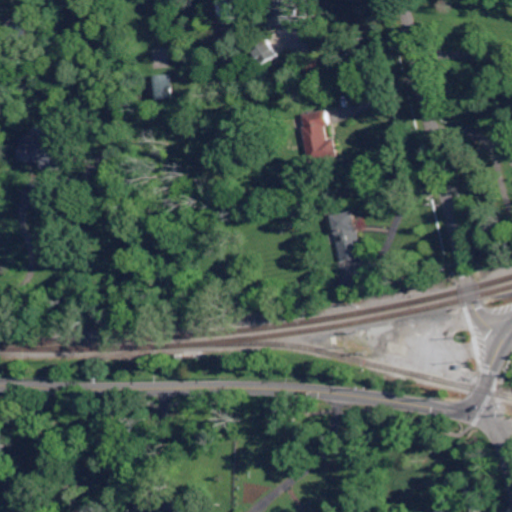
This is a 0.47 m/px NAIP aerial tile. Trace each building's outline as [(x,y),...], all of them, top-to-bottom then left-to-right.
[(297,0),(299,6),(302,5),(305,20),(298,22),(278,27),(276,27),(270,5),(269,1),(271,0),(297,0)] [(12,44),(9,19),(31,17),(33,42),(12,44)] [(267,65),(256,47),(267,40),(269,38),(270,38),(281,55),(281,56),(267,65)] [(157,99),(156,76),(160,76),(161,75),(171,75),(172,99),(162,99),(160,99),(157,99)] [(3,98),(8,99),(4,114),(0,112),(0,92),(4,93),(3,98)] [(331,139),(335,139),(337,138),(337,139),(340,158),(312,163),(306,129),(306,127),(308,127),(306,117),(306,115),(330,110),(331,113),(333,123),(334,126),(333,126),(329,127),(331,139)] [(80,162),(63,160),(62,170),(43,168),(44,162),(23,160),(25,137),(48,139),(47,143),(82,146),(80,162)] [(344,262),(339,237),(339,234),(337,224),(335,216),(339,215),(357,212),(366,258),(365,258),(353,260),(344,262)] [(202,511),(160,511),(160,508),(167,509),(175,509),(175,497),(194,498),(196,498),(203,498),(202,511)]
